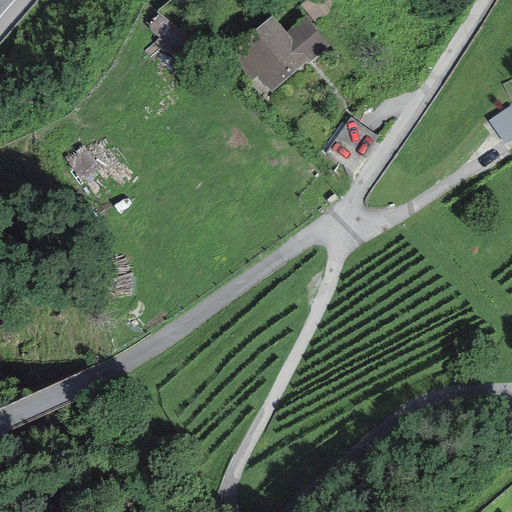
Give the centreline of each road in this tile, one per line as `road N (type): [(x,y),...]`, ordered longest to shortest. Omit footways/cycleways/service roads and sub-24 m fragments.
road 1 (unclassified): [(338,221),(307,231),(96,377),(0,421)]
road 2 (unclassified): [(231,511),(240,460),(325,294),(338,221)]
road 3 (unclassified): [(511,394),(478,388),(411,405),(283,511)]
road 4 (unclassified): [(338,221),(476,0)]
